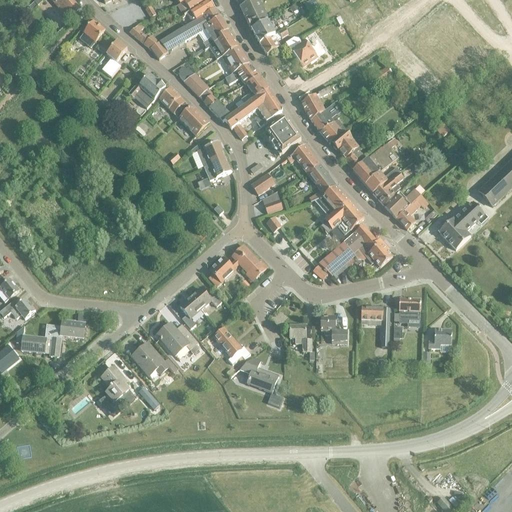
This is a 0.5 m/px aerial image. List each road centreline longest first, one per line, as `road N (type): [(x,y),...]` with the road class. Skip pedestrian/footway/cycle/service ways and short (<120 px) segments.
road 1 (tertiary): [(0,506),(142,464),(409,447),(486,417)]
road 2 (residential): [(245,226),(240,156),(230,137),(84,0)]
road 3 (residential): [(0,434),(136,318)]
road 4 (unclassified): [(422,266),(311,138)]
road 5 (residential): [(136,318),(36,298),(0,250)]
road 6 (residential): [(287,274),(309,297),(325,298),(422,266)]
road 7 (residential): [(136,318),(245,226)]
road 8 (unclassified): [(511,355),(422,266)]
road 9 (residential): [(284,100),(388,34)]
